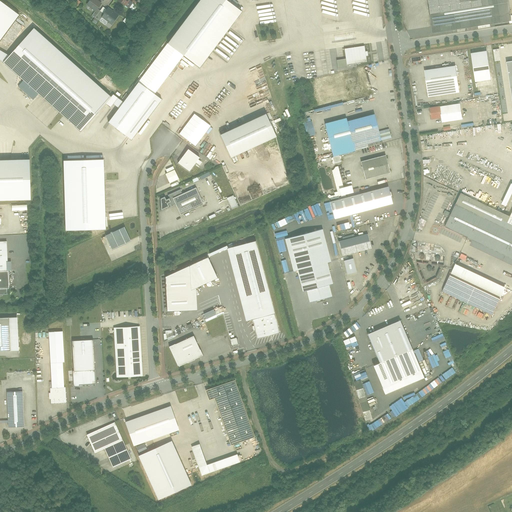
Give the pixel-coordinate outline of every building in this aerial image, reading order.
[(94,14),(99,8),(97,6),(101,0),(86,0),(86,2),(85,4),(93,11),(92,12),(94,14)] [(242,13),(224,0),(202,0),(168,47),(184,59),(200,70),(242,13)] [(426,0),(431,33),(510,20),(507,0),(426,0)] [(0,45),(20,18),(0,3),(0,45)] [(110,22),(119,12),(108,3),(106,6),(103,4),(99,8),(94,14),(95,15),(91,19),(95,22),(98,17),(101,20),(103,17),(110,22)] [(81,132),(111,98),(34,29),(3,62),(81,132)] [(366,61),(364,46),(345,48),(346,63),(366,61)] [(139,84),(155,96),(184,59),(168,47),(139,84)] [(488,55),(473,57),(476,82),(491,80),(488,55)] [(456,69),(426,74),(430,95),(459,90),(456,69)] [(109,123),(126,136),(155,96),(139,84),(109,123)] [(461,105),(430,110),(431,120),(442,118),(442,123),(463,120),(461,105)] [(211,128),(195,116),(180,136),(196,148),(211,128)] [(373,116),(346,123),(345,120),(324,125),(332,158),(353,153),(352,149),(380,142),(380,140),(378,132),(373,116)] [(276,140),(266,117),(223,137),(233,159),(276,140)] [(315,135),(312,121),(304,123),(307,137),(315,135)] [(389,129),(378,132),(380,140),(391,137),(389,129)] [(188,150),(178,164),(189,171),(198,158),(188,150)] [(385,155),(361,162),(365,179),(390,172),(385,155)] [(0,160),(0,199),(31,199),(29,160),(0,160)] [(64,164),(65,232),(105,231),(104,163),(64,164)] [(178,179),(174,170),(165,174),(169,183),(178,179)] [(507,206),(511,193),(511,183),(502,204),(507,206)] [(176,204),(181,214),(204,203),(196,186),(183,192),(181,188),(167,194),(169,198),(171,203),(172,205),(176,204)] [(392,204),(388,189),(331,204),(335,219),(392,204)] [(511,212),(511,215),(461,193),(450,215),(446,226),(511,255),(511,212)] [(171,203),(169,198),(166,200),(164,196),(160,198),(161,210),(169,207),(168,205),(171,203)] [(292,216),(275,222),(277,226),(293,219),(292,216)] [(348,222),(337,225),(338,231),(350,228),(348,222)] [(124,227),(106,236),(112,249),(130,240),(124,227)] [(322,229),(284,239),(292,271),(296,270),(302,292),(306,290),(309,302),(331,296),(328,284),(332,283),(327,262),(330,262),(322,229)] [(339,241),(343,256),(371,248),(368,234),(339,241)] [(279,332),(256,241),(228,248),(247,320),(253,319),(257,338),(279,332)] [(0,294),(7,294),(6,289),(9,289),(8,271),(7,243),(0,243),(0,294)] [(218,281),(209,260),(166,280),(168,314),(198,313),(197,291),(218,281)] [(505,289),(456,265),(444,291),(493,314),(505,289)] [(213,309),(203,313),(205,319),(216,315),(213,309)] [(16,317),(9,318),(11,351),(18,351),(16,317)] [(0,318),(0,351),(10,351),(8,318),(0,318)] [(400,323),(369,336),(380,362),(375,364),(387,393),(423,378),(400,323)] [(140,327),(114,329),(116,378),(143,377),(140,327)] [(49,332),(50,363),(62,362),(64,362),(63,331),(49,332)] [(192,336),(170,346),(179,366),(201,356),(192,336)] [(94,342),(72,343),(74,388),(79,387),(79,385),(96,385),(94,342)] [(443,352),(446,358),(451,356),(448,349),(443,352)] [(63,387),(62,362),(50,363),(51,387),(49,387),(49,404),(66,403),(66,387),(63,387)] [(442,375),(445,380),(458,371),(454,366),(442,375)] [(365,370),(353,373),(356,382),(354,382),(362,411),(369,410),(361,379),(367,378),(365,370)] [(215,396),(231,444),(255,436),(236,378),(206,388),(209,398),(215,396)] [(402,398),(389,406),(392,411),(390,412),(393,417),(426,396),(423,390),(404,402),(402,398)] [(24,428),(23,393),(7,393),(7,429),(24,428)] [(179,432),(171,410),(127,425),(135,448),(179,432)] [(116,424),(87,437),(95,455),(105,451),(114,470),(133,462),(116,424)] [(191,488),(172,445),(139,459),(159,502),(191,488)] [(200,445),(190,449),(201,477),(241,463),(237,454),(207,465),(200,445)]
